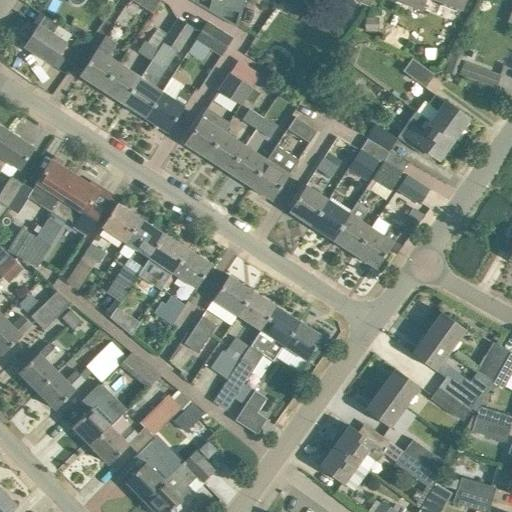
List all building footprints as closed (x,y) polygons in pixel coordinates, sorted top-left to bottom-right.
[(132,0),(152,12),(159,0),(132,0)] [(190,0),(209,11),(212,0),(190,0)] [(212,0),(209,11),(234,26),(237,26),(244,0),(212,0)] [(442,0),(461,7),(463,0),(397,0),(421,9),(423,0),(442,0)] [(453,18),(456,6),(434,0),(425,0),(423,11),(453,18)] [(72,34),(41,14),(33,26),(36,28),(25,46),(52,64),(72,34)] [(375,30),(375,16),(363,16),(364,30),(375,30)] [(163,41),(164,42),(178,51),(193,28),(177,18),(166,35),(167,35),(163,41)] [(196,38),(221,54),(231,38),(206,22),(196,38)] [(79,75),(101,89),(118,62),(108,56),(116,43),(105,35),(79,75)] [(145,41),(137,52),(150,61),(158,49),(147,42),(145,41)] [(139,76),(122,102),(144,117),(161,91),(154,86),(172,58),(159,50),(158,49),(150,61),(140,77),(139,76)] [(253,83),(259,72),(237,59),(231,71),(253,83)] [(403,71),(425,87),(434,75),(412,59),(403,71)] [(499,75),(481,68),(464,61),(460,73),(495,87),(499,75)] [(101,89),(122,102),(139,76),(118,62),(101,89)] [(243,98),(250,88),(251,87),(229,73),(218,89),(240,104),(243,98)] [(161,91),(144,117),(167,132),(191,95),(181,88),(181,89),(176,97),(163,88),(161,91)] [(425,101),(417,112),(431,122),(454,138),(469,118),(447,102),(446,103),(434,95),(428,103),(425,101)] [(184,143),(206,157),(228,122),(207,108),(184,143)] [(242,120),(255,129),(263,118),(249,109),(242,120)] [(415,110),(396,136),(422,155),(425,150),(438,159),(454,138),(431,122),(417,112),(415,110)] [(316,131),(295,117),(287,128),(309,142),(316,131)] [(255,129),(269,138),(276,127),(263,118),(255,129)] [(206,157),(228,171),(245,145),(223,131),(229,123),(228,122),(206,157)] [(367,137),(389,149),(396,137),(374,125),(367,137)] [(0,149),(10,134),(0,126),(0,149)] [(0,149),(0,171),(10,177),(12,176),(16,169),(18,170),(32,148),(10,134),(0,149)] [(228,171),(249,185),(266,159),(245,145),(228,171)] [(249,185),(272,200),(298,160),(275,145),(266,159),(249,185)] [(348,167),(366,179),(379,160),(360,149),(348,167)] [(339,168),(323,158),(316,169),(332,179),(339,168)] [(28,197),(51,212),(75,175),(51,160),(29,194),(30,194),(28,197)] [(384,160),(372,177),(390,189),(401,171),(384,160)] [(397,189),(418,203),(428,188),(407,174),(397,189)] [(65,221),(66,218),(75,224),(74,226),(85,234),(102,209),(91,201),(98,190),(75,175),(51,212),(65,221)] [(0,192),(0,217),(23,183),(12,176),(10,177),(0,192)] [(288,211),(310,225),(327,199),(305,185),(288,211)] [(310,225),(332,239),(348,213),(327,199),(310,225)] [(101,227),(125,243),(141,218),(117,202),(101,227)] [(332,239),(354,254),(371,228),(360,220),(367,210),(355,203),(348,213),(332,239)] [(141,218),(125,243),(137,250),(148,258),(164,233),(141,218)] [(371,228),(354,254),(376,268),(393,242),(399,231),(389,225),(382,235),(371,228)] [(7,250),(22,259),(36,237),(21,227),(7,250)] [(148,258),(172,273),(188,248),(164,233),(148,258)] [(36,237),(22,259),(36,268),(50,246),(49,245),(36,237)] [(85,253),(99,262),(105,253),(91,244),(85,253)] [(0,245),(0,266),(11,256),(0,245)] [(172,273),(196,288),(212,264),(188,248),(172,273)] [(131,284),(138,273),(123,264),(105,291),(119,301),(131,283),(131,284)] [(228,275),(212,299),(236,315),(252,290),(228,275)] [(236,315),(259,330),(276,305),(252,290),(236,315)] [(30,316),(44,329),(70,303),(56,291),(30,316)] [(154,314),(172,324),(184,304),(170,296),(165,304),(161,302),(154,314)] [(224,385),(237,394),(252,370),(251,370),(262,352),(274,359),(283,345),(299,321),(276,305),(259,330),(249,346),(239,362),(224,385)] [(81,321),(70,309),(61,317),(73,329),(81,321)] [(441,311),(426,332),(450,350),(465,329),(441,311)] [(120,326),(130,334),(139,321),(128,314),(120,326)] [(0,319),(0,352),(2,354),(22,335),(21,334),(31,324),(23,316),(13,325),(4,316),(0,319)] [(184,343),(198,352),(215,325),(201,316),(184,343)] [(299,321),(283,345),(307,360),(323,336),(299,321)] [(426,332),(411,353),(435,370),(450,350),(426,332)] [(234,336),(228,345),(243,355),(249,346),(234,336)] [(479,371),(493,379),(509,351),(495,343),(479,371)] [(18,372),(37,390),(57,371),(48,361),(57,352),(49,344),(40,353),(39,352),(18,372)] [(210,367),(227,379),(239,362),(221,350),(210,367)] [(87,367),(82,371),(87,376),(91,372),(100,381),(112,369),(116,366),(101,351),(86,366),(87,367)] [(511,352),(509,351),(493,379),(491,382),(502,389),(511,371),(511,352)] [(132,376),(143,362),(141,360),(130,352),(119,365),(132,376)] [(395,368),(380,389),(405,407),(420,386),(395,368)] [(101,382),(99,384),(113,398),(127,384),(120,377),(112,369),(100,381),(101,382)] [(37,390),(55,409),(75,390),(74,389),(84,379),(76,371),(66,380),(57,371),(37,390)] [(447,375),(439,386),(470,408),(477,396),(477,395),(468,390),(447,375)] [(470,408),(439,386),(430,398),(454,416),(462,420),(470,408)] [(380,389),(365,409),(390,427),(405,407),(380,389)] [(266,397),(260,393),(254,390),(235,420),(257,434),(267,418),(257,412),(266,397)] [(139,421),(151,435),(180,408),(168,394),(139,421)] [(72,426),(90,445),(110,426),(101,417),(111,407),(103,399),(93,408),(92,407),(72,426)] [(511,416),(479,406),(475,418),(509,429),(511,419),(511,416)] [(110,426),(90,445),(108,464),(128,445),(127,443),(137,434),(129,425),(120,416),(110,426)] [(475,418),(471,431),(505,441),(509,429),(475,418)] [(349,425),(334,445),(358,463),(365,453),(376,461),(384,450),(349,425)] [(411,439),(403,451),(434,472),(441,459),(433,454),(411,439)] [(215,449),(207,441),(199,449),(207,457),(215,449)] [(334,445),(319,466),(343,484),(358,463),(334,445)] [(144,500),(155,511),(168,511),(182,499),(181,498),(191,488),(187,484),(197,475),(202,482),(214,471),(195,450),(182,462),(182,463),(179,467),(178,466),(144,500)] [(434,472),(403,451),(394,463),(425,485),(431,489),(439,475),(434,472)] [(125,481),(144,500),(178,466),(168,456),(163,461),(156,453),(147,462),(146,461),(125,481)] [(461,477),(457,489),(491,500),(495,488),(461,477)] [(0,486),(0,511),(10,511),(18,505),(0,486)] [(487,511),(488,511),(491,500),(457,489),(453,502),(486,511),(487,511)] [(209,511),(210,511),(199,501),(188,511),(209,511)]
